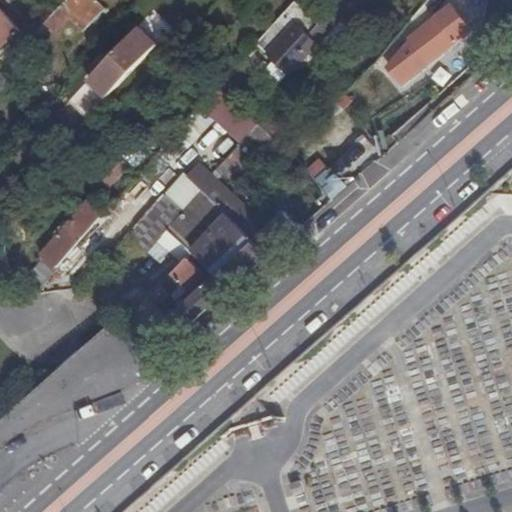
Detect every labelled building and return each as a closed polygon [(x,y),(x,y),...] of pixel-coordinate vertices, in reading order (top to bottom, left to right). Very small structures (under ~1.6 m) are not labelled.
[(69,0),(62,7),(61,5),(46,22),(56,31),(71,17),(85,30),(98,16),(92,10),(97,3),(94,0),(69,0)] [(316,26),(318,22),(305,10),(294,0),(293,0),(257,42),(292,73),(325,34),(316,26)] [(360,0),(337,0),(318,22),(316,26),(325,34),(342,15),(345,17),(360,0)] [(104,10),(97,3),(92,10),(98,16),(104,10)] [(0,46),(16,32),(17,34),(19,31),(18,30),(20,28),(0,4),(0,46)] [(413,50),(425,64),(470,29),(453,6),(411,37),(412,47),(414,49),(413,50)] [(365,34),(357,26),(350,35),(363,49),(369,43),(363,37),(365,34)] [(139,27),(90,79),(107,97),(157,44),(139,27)] [(401,83),(425,64),(413,50),(389,67),(401,83)] [(191,146),(216,119),(204,108),(180,135),(191,146)] [(279,143),(286,150),(300,136),(274,111),(260,124),(279,143)] [(286,150),(297,160),(336,122),(325,112),(300,136),(286,150)] [(238,187),(279,143),(260,124),(219,169),(238,187)] [(108,189),(129,166),(117,155),(96,178),(108,189)] [(269,255),(302,226),(301,225),(308,219),(298,209),(287,214),(284,211),(271,223),(254,215),(201,165),(191,176),(186,172),(167,193),(185,210),(203,190),(247,232),(269,255)] [(170,343),(269,255),(247,232),(203,190),(185,210),(168,229),(193,252),(195,254),(196,253),(217,275),(180,308),(174,313),(168,318),(157,307),(183,281),(190,288),(203,274),(188,257),(184,261),(138,308),(170,343)] [(185,210),(167,193),(136,229),(132,233),(150,249),(158,240),(168,229),(185,210)] [(107,212),(92,198),(63,232),(59,228),(55,233),(58,237),(42,254),(49,261),(34,277),(19,264),(10,274),(35,294),(59,266),(107,212)] [(170,250),(184,261),(188,257),(193,252),(168,229),(158,240),(170,250)] [(158,240),(150,249),(162,259),(170,250),(158,240)] [(170,309),(174,313),(180,308),(177,304),(170,309)]
